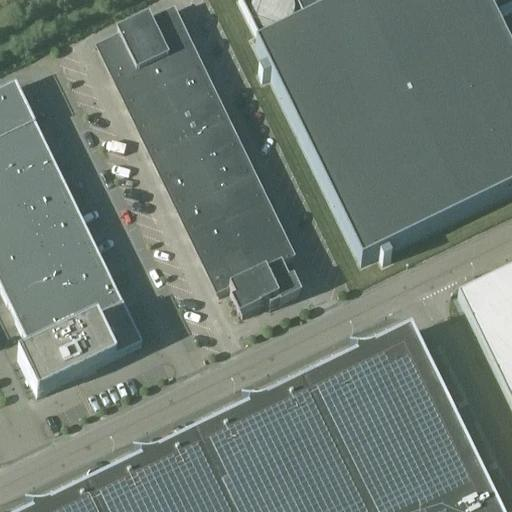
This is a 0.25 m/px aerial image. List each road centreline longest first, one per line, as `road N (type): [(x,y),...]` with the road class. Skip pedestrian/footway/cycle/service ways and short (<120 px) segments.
road 1 (unclassified): [(244,371),(76,43),(170,0)]
road 2 (unclassified): [(0,81),(38,63),(199,393)]
road 3 (unclassified): [(175,0),(333,327)]
road 4 (unclassified): [(411,288),(511,495)]
road 5 (unclassified): [(56,464),(199,393)]
road 6 (unclassified): [(56,464),(0,351)]
